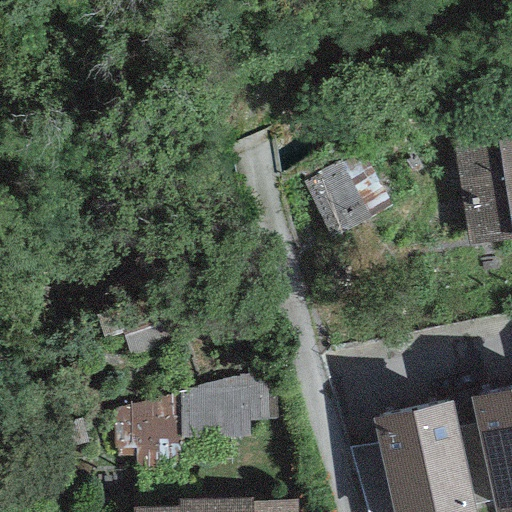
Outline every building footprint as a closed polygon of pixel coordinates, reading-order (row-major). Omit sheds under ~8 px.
[(511,137),(451,149),(470,248),(511,240),(511,137)] [(269,370),(191,373),(193,429),(272,426),(269,370)] [(511,511),(511,387),(469,397),(493,511),(511,511)] [(126,447),(190,443),(187,388),(123,391),(126,447)] [(476,511),(452,401),(372,419),(392,511),(476,511)] [(178,507),(129,509),(129,511),(297,511),(297,500),(251,501),(251,496),(177,498),(178,507)]
